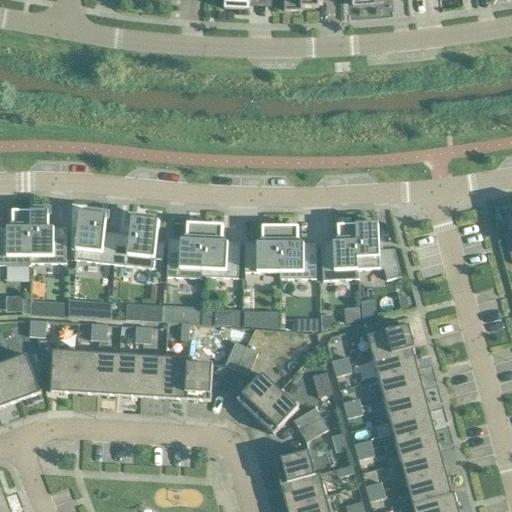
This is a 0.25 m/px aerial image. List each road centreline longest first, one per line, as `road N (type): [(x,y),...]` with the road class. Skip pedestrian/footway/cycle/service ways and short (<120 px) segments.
road 1 (residential): [(62,30),(198,48),(306,49),(511,28)]
road 2 (residential): [(0,182),(243,196),(434,190)]
road 3 (residential): [(511,479),(434,190)]
road 4 (residential): [(235,511),(217,443),(57,432),(15,445)]
